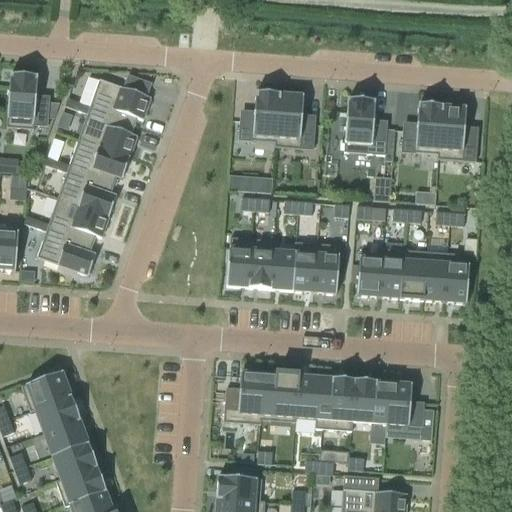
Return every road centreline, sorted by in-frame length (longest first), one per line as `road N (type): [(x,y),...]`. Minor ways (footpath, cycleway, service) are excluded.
road 1 (residential): [(447,511),(459,358),(195,339)]
road 2 (residential): [(207,61),(496,84)]
road 3 (residential): [(119,334),(207,61)]
road 4 (residential): [(0,46),(207,61)]
road 5 (residential): [(182,511),(195,339)]
